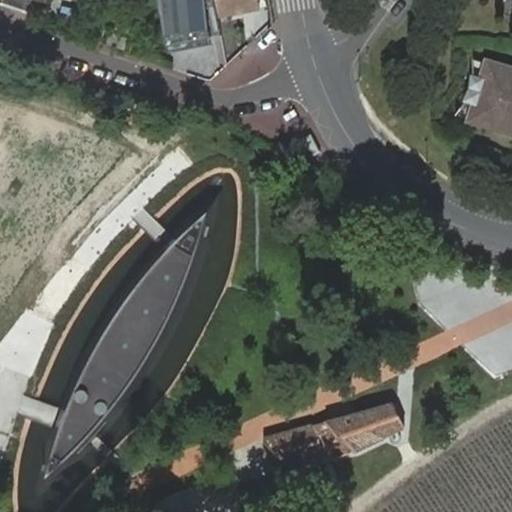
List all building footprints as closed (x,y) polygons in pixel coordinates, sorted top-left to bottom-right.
[(217,0),(158,0),(169,48),(223,37),(221,14),(217,0)] [(217,0),(221,14),(261,7),(259,0),(217,0)] [(128,40),(110,33),(106,45),(125,51),(128,40)] [(169,48),(170,55),(224,43),(223,37),(169,48)] [(511,66),(488,59),(470,118),(511,130),(511,66)] [(188,266),(207,206),(173,237),(169,241),(130,286),(98,334),(76,375),(60,418),(57,426),(44,471),(76,444),(98,420),(127,382),(128,350),(147,351),(173,305),(188,266)] [(357,452),(389,435),(404,427),(390,405),(263,438),(262,439),(291,468),(323,462),(357,452)]
